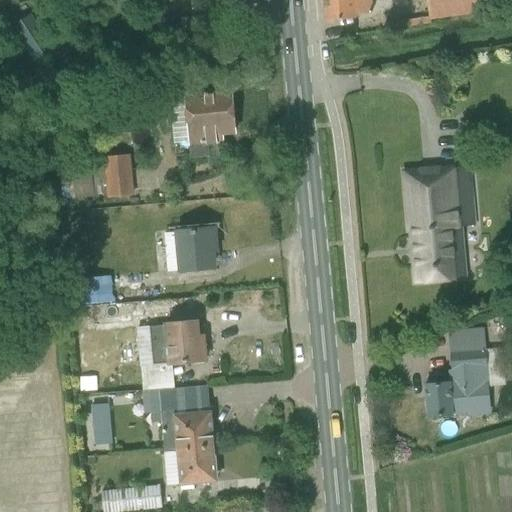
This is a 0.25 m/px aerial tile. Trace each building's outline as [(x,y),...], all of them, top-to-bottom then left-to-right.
[(370,13),(369,0),(321,0),(323,20),(343,19),(355,18),(354,15),(370,13)] [(383,32),(431,25),(431,20),(500,10),(498,0),(424,0),(427,18),(382,24),(383,32)] [(223,137),(236,136),(231,91),(183,96),(184,99),(169,101),(173,145),(188,144),(190,160),(208,158),(207,148),(223,146),(223,137)] [(62,204),(134,197),(129,156),(102,159),(104,172),(90,173),(90,165),(73,167),(71,144),(64,144),(62,135),(55,135),(62,204)] [(469,167),(423,172),(403,173),(403,176),(404,176),(409,230),(413,230),(418,281),(466,277),(462,226),(474,225),(469,167)] [(63,238),(66,270),(87,267),(82,217),(63,219),(65,237),(63,238)] [(162,235),(166,273),(178,272),(178,274),(214,271),(213,254),(217,253),(215,227),(174,231),(175,233),(162,235)] [(111,277),(71,280),(74,307),(114,304),(111,277)] [(114,304),(74,307),(76,336),(136,330),(141,392),(159,391),(173,390),(171,367),(208,364),(205,336),(203,336),(202,324),(198,324),(198,321),(196,321),(194,297),(114,304)] [(449,329),(449,349),(485,349),(485,329),(449,329)] [(427,417),(447,415),(485,411),(481,368),(486,368),(484,349),(450,353),(452,382),(424,385),(427,417)] [(173,390),(159,391),(164,453),(214,448),(211,411),(208,411),(207,387),(173,390)] [(132,410),(145,405),(140,392),(127,396),(132,410)] [(103,396),(90,397),(94,436),(107,435),(103,396)] [(217,484),(214,448),(164,453),(166,487),(178,485),(178,487),(217,484)] [(102,511),(133,511),(161,509),(159,487),(101,493),(102,511)]
